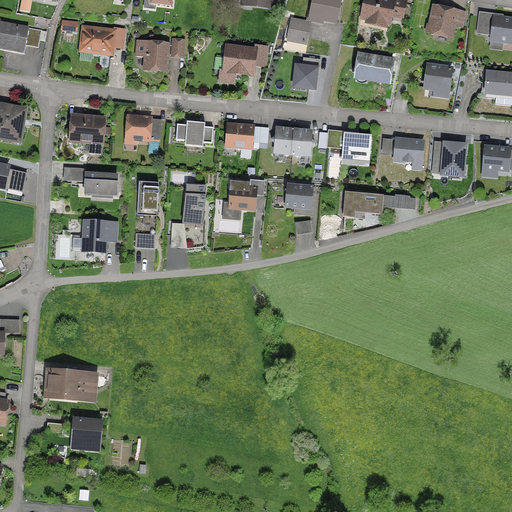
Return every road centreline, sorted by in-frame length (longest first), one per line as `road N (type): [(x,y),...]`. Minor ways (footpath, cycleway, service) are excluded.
road 1 (residential): [(511,133),(50,91)]
road 2 (residential): [(12,511),(35,301),(27,285)]
road 3 (residential): [(50,91),(40,265),(37,281),(27,285)]
